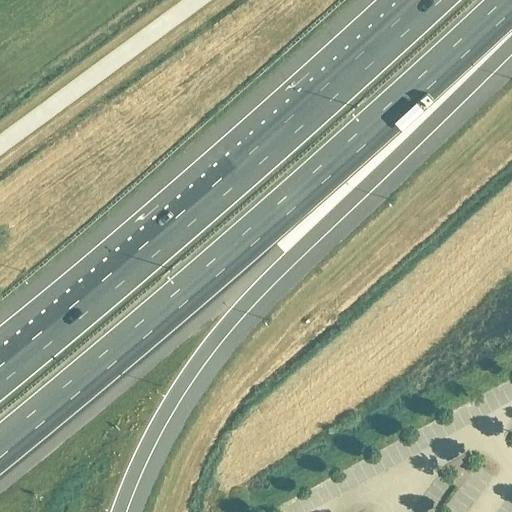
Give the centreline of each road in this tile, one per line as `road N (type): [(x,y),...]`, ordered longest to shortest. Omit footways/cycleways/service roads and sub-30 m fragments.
road 1 (motorway): [(0,452),(511,2)]
road 2 (motorway): [(118,511),(192,367),(511,6)]
road 3 (motorway): [(431,0),(116,278),(3,365)]
road 4 (unclassified): [(0,145),(197,0)]
